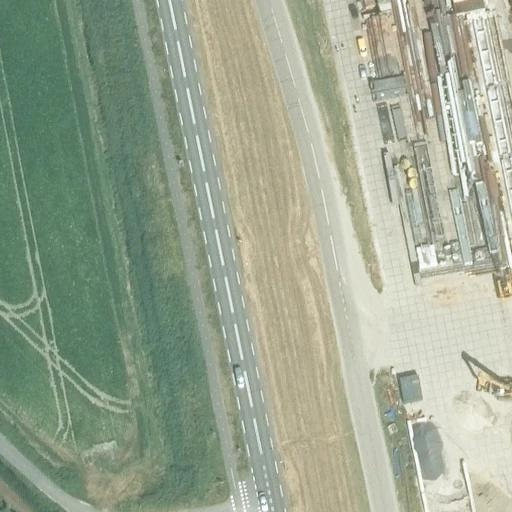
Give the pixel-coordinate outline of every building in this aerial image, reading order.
[(398,185),(419,180),(415,163),(394,168),(398,185)] [(423,187),(399,192),(405,220),(429,214),(423,187)] [(499,245),(511,243),(511,206),(493,210),(499,245)] [(475,251),(471,224),(487,221),(485,213),(465,216),(466,227),(445,231),(448,254),(475,251)] [(444,257),(441,232),(427,233),(425,220),(407,221),(410,260),(444,257)] [(426,439),(449,434),(440,387),(416,392),(426,439)] [(436,445),(439,480),(461,478),(458,443),(436,445)] [(469,511),(464,490),(441,495),(445,511),(469,511)]
